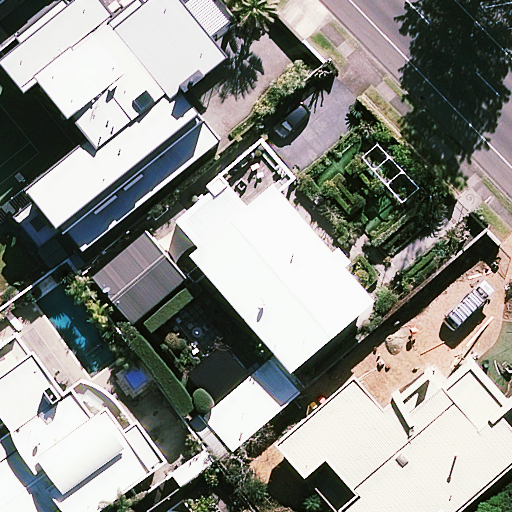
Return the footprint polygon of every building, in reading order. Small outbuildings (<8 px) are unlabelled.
[(45,246),(70,227),(86,248),(225,138),(187,90),(234,52),(216,30),(238,12),(228,0),(143,0),(123,16),(110,0),(64,0),(2,49),(79,145),(33,181),(42,192),(17,211),(45,246)] [(203,242),(195,249),(218,277),(294,366),(377,296),(278,180),(252,202),(228,173),(180,214),(203,242)] [(192,273),(157,233),(144,244),(137,237),(95,273),(135,321),(183,281),(192,273)] [(0,344),(0,429),(3,433),(0,434),(0,511),(53,511),(69,501),(76,511),(90,511),(171,457),(134,404),(146,397),(121,360),(89,382),(44,315),(0,344)] [(302,388),(272,356),(192,427),(222,460),(302,388)] [(511,400),(511,401),(476,361),(447,386),(431,367),(384,408),(357,376),(282,442),(308,472),(338,506),(341,503),(348,511),(453,511),(511,461),(511,400)]
